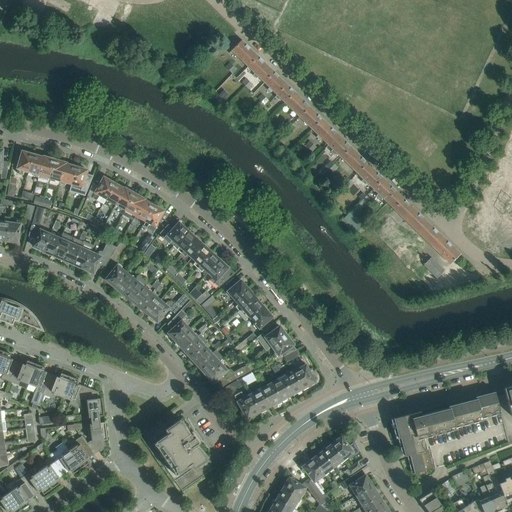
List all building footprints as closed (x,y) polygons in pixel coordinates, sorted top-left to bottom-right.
[(242,40),(232,51),(248,66),(258,56),(242,40)] [(258,56),(248,66),(264,82),(274,72),(258,56)] [(230,64),(226,67),(233,74),(236,70),(235,68),(232,65),(230,64)] [(274,72),(264,82),(273,90),(283,80),(274,72)] [(244,76),(239,80),(246,86),(250,82),(244,76)] [(283,80),(273,90),(285,102),(295,92),(283,80)] [(295,92),(285,102),(299,116),(309,106),(295,92)] [(262,94),(258,98),(262,103),(266,98),(262,94)] [(309,106),(299,116),(313,129),(323,119),(309,106)] [(287,118),(283,122),(287,127),(291,122),(287,118)] [(323,119),(313,129),(327,143),(328,143),(337,133),(323,119)] [(291,122),(287,127),(291,131),(296,127),(291,122)] [(339,135),(329,145),(341,157),(351,147),(339,135)] [(310,141),(306,145),(312,151),(316,147),(310,141)] [(351,147),(341,157),(358,172),(367,162),(351,147)] [(1,161),(2,149),(0,149),(0,169),(1,170),(1,173),(2,173),(1,179),(6,179),(8,167),(7,167),(8,162),(1,161)] [(27,172),(33,154),(32,154),(31,153),(27,152),(27,153),(22,151),(15,172),(21,174),(22,171),(27,172)] [(37,177),(43,157),(39,156),(38,155),(35,154),(34,154),(33,154),(27,172),(32,174),(32,175),(37,177)] [(38,177),(37,180),(47,183),(54,160),(53,159),(50,157),(49,158),(43,156),(43,157),(40,168),(38,177)] [(54,160),(47,183),(58,186),(59,183),(65,164),(65,163),(61,161),(60,161),(57,159),(55,160),(54,160)] [(330,160),(317,173),(320,176),(328,167),(333,163),(330,160)] [(367,162),(358,172),(374,188),(384,178),(367,162)] [(333,163),(328,167),(335,173),(339,169),(333,163)] [(65,183),(70,184),(76,167),(75,167),(75,165),(71,164),(70,165),(65,164),(59,183),(65,185),(65,183)] [(70,184),(68,191),(84,196),(93,176),(92,176),(87,174),(86,174),(87,170),(82,168),(81,167),(78,166),(77,167),(76,167),(70,184)] [(345,175),(341,179),(345,184),(350,179),(345,175)] [(102,204),(113,183),(113,182),(110,180),(109,180),(103,177),(98,186),(92,182),(87,195),(102,204)] [(384,178),(374,188),(389,203),(399,193),(384,178)] [(350,179),(345,184),(350,188),(354,184),(350,179)] [(13,196),(15,184),(9,182),(7,195),(13,196)] [(114,207),(124,189),(119,186),(119,185),(116,183),(115,184),(113,183),(102,204),(108,207),(110,205),(114,207)] [(125,210),(134,194),(133,193),(133,192),(130,190),(129,191),(124,188),(124,189),(114,207),(119,210),(120,208),(125,210)] [(31,200),(33,193),(22,190),(20,197),(31,200)] [(361,191),(357,195),(362,200),(366,195),(361,191)] [(399,193),(389,203),(451,263),(461,253),(399,193)] [(133,218),(144,199),(140,197),(139,195),(136,194),(135,194),(134,194),(125,210),(130,213),(128,215),(133,218)] [(366,195),(362,200),(366,204),(370,200),(366,195)] [(41,205),(43,198),(35,196),(33,203),(41,205)] [(49,207),(51,200),(43,198),(41,205),(49,207)] [(145,221),(154,205),(152,204),(153,203),(149,201),(148,202),(144,199),(133,218),(139,221),(140,219),(145,221)] [(31,220),(35,206),(27,204),(23,219),(31,220)] [(152,230),(164,211),(159,208),(159,207),(156,205),(155,205),(154,205),(145,221),(142,225),(152,230)] [(44,208),(36,207),(31,225),(38,228),(44,208)] [(87,220),(91,213),(82,209),(79,216),(87,220)] [(0,220),(0,240),(0,241),(2,240),(6,240),(9,222),(10,218),(4,217),(4,221),(0,220)] [(18,242),(21,223),(9,222),(6,240),(7,241),(8,242),(11,243),(12,241),(18,242)] [(167,225),(159,234),(164,238),(163,239),(169,244),(170,243),(173,246),(186,231),(186,230),(186,228),(183,226),(182,226),(178,223),(172,229),(167,225)] [(42,250),(50,233),(31,225),(28,236),(35,239),(32,246),(37,248),(37,250),(40,251),(42,250)] [(111,235),(121,240),(124,235),(114,230),(111,235)] [(186,231),(173,246),(181,253),(195,238),(191,235),(191,233),(189,231),(187,231),(186,231)] [(73,264),(83,241),(86,234),(82,232),(79,240),(73,237),(70,242),(63,259),(63,260),(64,262),(67,263),(69,262),(73,264)] [(53,255),(60,238),(50,233),(42,250),(47,252),(47,254),(50,256),(52,255),(53,255)] [(143,252),(154,237),(149,233),(142,243),(143,244),(139,250),(143,252)] [(63,259),(70,242),(64,239),(65,238),(61,236),(60,238),(53,255),(57,257),(57,259),(61,260),(62,259),(63,259)] [(191,258),(203,246),(202,245),(202,243),(200,241),(198,241),(195,238),(181,253),(185,257),(187,254),(191,258)] [(120,253),(126,243),(121,240),(117,247),(110,258),(115,262),(120,253)] [(83,241),(73,264),(74,264),(74,266),(76,267),(78,266),(83,268),(91,251),(93,246),(83,241)] [(105,266),(110,258),(117,247),(106,242),(102,251),(101,251),(99,251),(97,252),(97,253),(91,251),(83,268),(84,269),(84,270),(87,272),(89,271),(94,273),(96,267),(99,269),(101,264),(105,266)] [(147,258),(155,248),(151,244),(143,255),(147,258)] [(197,268),(211,253),(207,250),(207,248),(205,246),(204,246),(203,246),(191,258),(195,262),(193,264),(197,268)] [(207,273),(219,260),(218,260),(218,258),(216,256),(214,256),(211,253),(197,268),(201,272),(203,270),(207,273)] [(427,255),(422,260),(426,264),(425,265),(438,277),(441,274),(443,276),(447,272),(432,258),(431,259),(427,255)] [(227,276),(231,271),(224,264),(224,263),(221,261),(220,261),(219,260),(207,273),(211,277),(209,279),(219,288),(229,278),(227,276)] [(113,288),(127,272),(118,265),(106,280),(109,283),(109,285),(113,288)] [(178,272),(171,265),(166,270),(174,277),(177,274),(178,272)] [(138,275),(143,269),(139,266),(134,272),(138,275)] [(123,294),(135,279),(127,272),(113,288),(117,292),(119,291),(123,294)] [(183,279),(177,274),(174,277),(179,282),(183,279)] [(135,279),(123,294),(126,297),(126,299),(128,301),(131,301),(144,286),(147,283),(138,276),(135,279)] [(234,301),(248,289),(247,288),(247,286),(245,284),(243,284),(240,280),(237,283),(235,281),(234,282),(231,279),(225,285),(229,289),(226,291),(226,292),(224,294),(228,298),(230,296),(234,301)] [(155,289),(160,283),(156,280),(151,286),(155,289)] [(158,292),(163,286),(160,283),(155,289),(158,292)] [(140,308),(152,293),(144,286),(131,301),(132,302),(132,304),(134,306),(136,306),(140,308)] [(234,301),(231,304),(238,313),(239,311),(255,297),(252,294),(252,292),(250,290),(248,290),(248,289),(234,301)] [(199,304),(210,295),(206,291),(195,300),(199,304)] [(147,316),(160,300),(152,293),(140,308),(143,311),(143,313),(147,316)] [(157,322),(168,308),(174,313),(188,298),(183,294),(174,304),(171,301),(167,301),(165,304),(160,300),(147,316),(151,319),(153,318),(157,322)] [(204,309),(214,301),(211,297),(201,305),(204,309)] [(249,318),(262,306),(261,305),(262,303),(260,301),(258,301),(255,297),(239,311),(242,315),(241,316),(245,320),(248,317),(249,318)] [(21,307),(18,305),(17,308),(6,304),(7,301),(3,300),(1,299),(0,299),(0,320),(12,325),(14,320),(37,329),(37,328),(41,330),(40,328),(39,326),(38,324),(37,322),(35,320),(34,318),(33,316),(31,315),(28,312),(27,311),(25,309),(24,308),(21,307)] [(190,328),(183,320),(187,316),(185,314),(195,305),(190,300),(180,310),(167,325),(172,330),(168,333),(171,337),(171,339),(174,342),(190,328)] [(272,317),(266,311),(267,309),(265,307),(263,307),(262,306),(249,318),(254,323),(252,324),(257,330),(272,317)] [(201,333),(207,328),(204,325),(198,330),(201,333)] [(230,332),(225,326),(220,330),(225,336),(230,332)] [(271,347),(287,335),(284,331),(282,330),(280,326),(265,337),(262,333),(256,337),(256,338),(265,350),(271,347)] [(183,350),(197,337),(190,328),(174,342),(178,346),(180,346),(183,350)] [(256,338),(256,337),(253,333),(235,347),(238,352),(249,344),(256,338)] [(197,337),(183,350),(186,354),(186,355),(188,358),(190,358),(205,345),(207,342),(200,334),(197,337)] [(294,351),(291,346),(293,344),(290,340),(290,339),(287,335),(271,347),(275,352),(274,353),(276,356),(273,358),(276,361),(284,356),(294,351)] [(216,350),(221,345),(218,341),(213,346),(216,350)] [(212,353),(205,345),(190,358),(191,359),(190,361),(193,363),(195,363),(198,366),(212,353)] [(287,362),(300,355),(297,349),(294,351),(284,356),(287,362)] [(212,353),(198,366),(201,370),(201,372),(204,375),(220,361),(223,358),(215,350),(212,353)] [(9,382),(17,361),(9,358),(10,354),(1,351),(0,354),(0,373),(2,374),(0,378),(9,382)] [(28,384),(35,364),(27,361),(25,364),(17,361),(9,382),(18,385),(19,381),(28,384)] [(220,361),(204,375),(207,379),(210,379),(213,383),(216,380),(218,382),(217,384),(220,389),(227,384),(236,378),(241,376),(237,370),(233,372),(231,369),(229,369),(227,369),(220,361)] [(312,376),(312,377),(304,363),(298,366),(299,367),(292,371),(302,391),(307,388),(307,386),(315,382),(315,381),(316,381),(316,380),(316,379),(316,378),(315,378),(315,377),(314,377),(313,376),(312,376)] [(39,406),(43,395),(51,374),(43,371),(44,367),(35,364),(28,384),(36,387),(35,391),(35,392),(31,403),(39,406)] [(241,376),(254,369),(250,364),(237,370),(241,376)] [(302,391),(292,371),(285,374),(285,373),(280,376),(291,395),(296,392),(298,393),(302,391)] [(62,397),(69,377),(61,373),(59,377),(51,374),(43,395),(52,398),(54,394),(62,397)] [(291,395),(280,376),(277,378),(278,379),(271,383),(281,402),(287,399),(286,397),(291,395)] [(81,399),(85,387),(77,384),(78,380),(69,377),(62,397),(70,400),(69,404),(78,408),(81,399)] [(231,391),(245,384),(242,378),(229,385),(231,391)] [(281,402),(271,383),(264,386),(264,385),(259,387),(270,406),(275,403),(276,405),(281,402)] [(503,388),(511,416),(511,415),(511,385),(511,386),(503,388)] [(103,413),(101,398),(99,398),(98,392),(85,387),(81,399),(86,401),(88,417),(95,416),(95,414),(103,413)] [(270,406),(259,387),(256,389),(256,390),(250,394),(260,413),(265,410),(265,408),(270,406)] [(260,413),(250,394),(250,393),(243,396),(241,392),(235,395),(243,412),(242,412),(242,413),(241,414),(241,415),(241,416),(241,417),(242,417),(242,418),(243,418),(244,419),(245,419),(246,419),(246,418),(254,414),(255,416),(260,413)] [(492,409),(499,408),(499,407),(495,392),(475,397),(476,399),(448,406),(448,408),(421,415),(421,413),(395,420),(405,456),(409,455),(414,473),(435,468),(430,448),(424,450),(423,447),(422,448),(421,442),(422,442),(420,436),(419,436),(418,433),(425,431),(425,433),(429,432),(428,430),(434,429),(434,430),(438,429),(437,428),(443,426),(444,428),(447,427),(447,426),(453,424),(453,423),(456,422),(455,421),(461,419),(462,421),(465,420),(465,418),(470,417),(471,418),(474,417),(474,416),(481,414),(483,413),(483,412),(489,410),(489,411),(492,411),(492,409)] [(198,465),(206,459),(205,458),(206,457),(196,444),(198,442),(192,433),(189,435),(181,421),(180,422),(179,420),(167,428),(160,419),(141,432),(147,442),(174,481),(175,481),(181,491),(209,471),(214,468),(209,461),(204,464),(200,467),(198,465)] [(106,440),(105,425),(97,426),(96,423),(89,424),(91,440),(86,444),(93,454),(105,446),(104,440),(106,440)] [(215,437),(220,443),(226,438),(221,432),(215,437)] [(93,454),(86,444),(81,436),(73,442),(76,445),(68,450),(81,468),(89,463),(86,459),(93,454)] [(341,437),(331,444),(344,461),(347,458),(346,457),(352,452),(354,454),(358,450),(359,450),(355,442),(355,443),(349,447),(345,442),(345,441),(346,441),(346,440),(346,439),(345,439),(345,438),(345,437),(344,437),(343,437),(342,437),(341,437)] [(56,450),(49,455),(51,457),(63,475),(71,470),(73,473),(81,468),(68,450),(63,442),(55,448),(56,450)] [(325,446),(321,450),(334,467),(340,463),(340,464),(344,461),(331,444),(327,448),(325,446)] [(317,456),(312,459),(325,475),(329,473),(328,472),(334,467),(321,450),(316,453),(317,456)] [(63,475),(51,457),(43,462),(46,466),(39,471),(51,489),(59,483),(56,480),(63,475)] [(301,469),(301,470),(301,471),(302,471),(302,472),(303,472),(304,472),(305,472),(306,472),(306,471),(311,477),(303,483),(306,486),(307,486),(317,501),(323,497),(325,495),(315,482),(321,478),(325,475),(312,459),(302,467),(302,468),(301,468),(301,469)] [(490,461),(484,463),(488,475),(494,472),(493,470),(491,466),(492,465),(490,461)] [(358,462),(348,469),(351,474),(361,468),(358,462)] [(484,463),(477,466),(479,472),(480,472),(482,477),(488,475),(484,463)] [(22,464),(15,469),(21,478),(34,496),(41,491),(43,494),(51,489),(39,471),(31,476),(29,473),(28,473),(22,464)] [(479,472),(477,466),(471,468),(474,474),(479,472)] [(373,485),(370,480),(368,480),(361,469),(350,476),(341,483),(345,489),(349,486),(355,496),(373,485)] [(351,474),(348,469),(343,472),(347,477),(351,474)] [(459,487),(470,482),(465,471),(452,476),(457,485),(459,487)] [(507,507),(501,491),(496,493),(488,475),(482,477),(485,485),(496,511),(507,507)] [(286,483),(283,488),(300,498),(306,488),(300,485),(296,482),(296,481),(296,480),(296,479),(296,478),(295,478),(294,478),(294,477),(293,477),(292,477),(292,478),(291,478),(291,479),(289,478),(288,480),(287,479),(285,483),(286,483)] [(511,504),(511,484),(510,477),(504,478),(505,481),(498,483),(501,491),(507,507),(511,504)] [(34,496),(21,478),(13,483),(16,487),(9,492),(21,510),(29,504),(26,501),(34,496)] [(448,480),(444,482),(450,491),(452,495),(463,511),(483,511),(478,501),(477,499),(465,506),(448,480)] [(452,495),(444,482),(439,486),(446,498),(452,495)] [(361,507),(378,496),(375,492),(376,490),(373,485),(355,496),(359,502),(358,503),(361,507)] [(494,511),(496,511),(485,485),(480,487),(484,499),(478,501),(483,511),(494,511)] [(294,508),(300,498),(283,488),(280,493),(279,493),(277,496),(277,497),(277,498),(294,508)] [(442,508),(432,491),(419,500),(428,511),(437,511),(442,508)] [(17,511),(21,510),(9,492),(1,497),(0,495),(0,507),(3,511),(6,510),(7,511),(9,511),(10,511),(11,511),(17,511)] [(463,511),(452,495),(446,498),(450,505),(452,504),(455,509),(449,511),(463,511)] [(374,511),(386,505),(383,500),(381,500),(378,496),(361,507),(363,510),(364,510),(365,511),(374,511)] [(330,511),(333,510),(323,497),(317,501),(319,504),(323,507),(329,511),(330,511)] [(273,504),(271,508),(277,511),(296,511),(297,511),(294,508),(277,498),(276,499),(275,499),(273,503),(273,504)]
